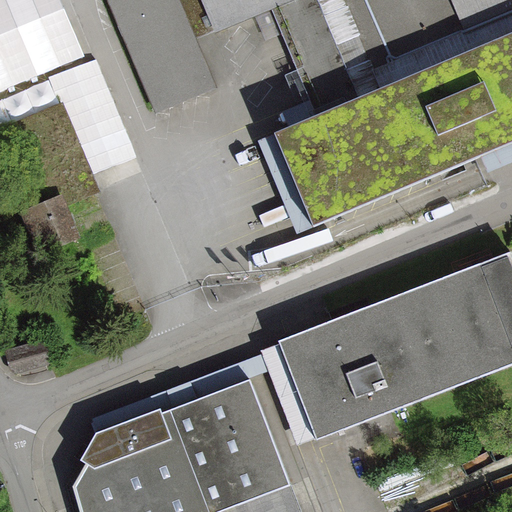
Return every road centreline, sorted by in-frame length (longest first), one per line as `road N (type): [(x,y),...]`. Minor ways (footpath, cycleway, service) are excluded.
road 1 (residential): [(511,204),(1,420)]
road 2 (unknown): [(202,335),(147,179),(67,0)]
